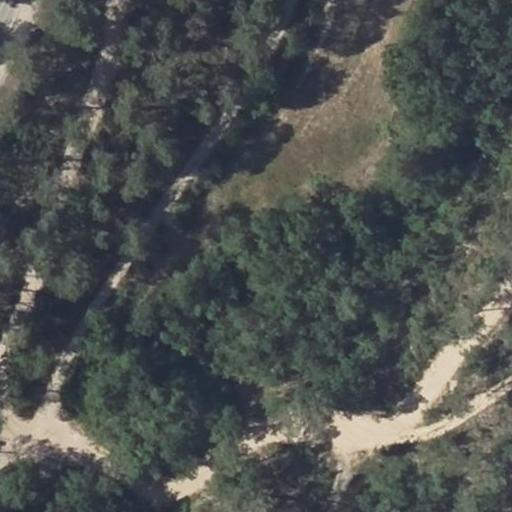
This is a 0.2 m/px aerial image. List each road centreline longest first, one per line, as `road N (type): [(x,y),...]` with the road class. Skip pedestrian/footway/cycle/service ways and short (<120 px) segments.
road 1 (track): [(310,0),(271,78),(97,307),(41,435)]
road 2 (track): [(110,466),(174,501),(265,436),(365,433),(416,405),(511,288)]
road 3 (track): [(126,0),(36,295),(0,374)]
road 4 (track): [(511,388),(448,426),(365,433),(326,511)]
